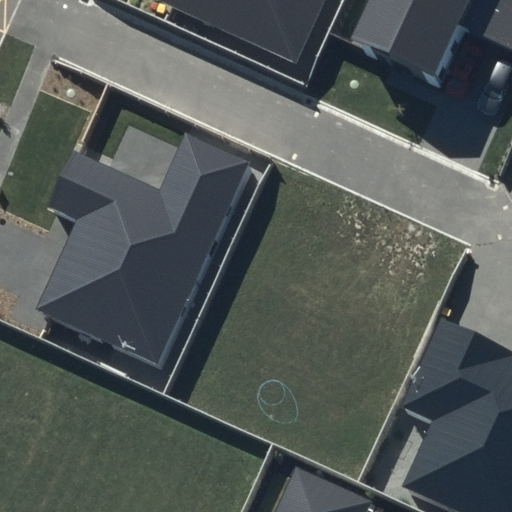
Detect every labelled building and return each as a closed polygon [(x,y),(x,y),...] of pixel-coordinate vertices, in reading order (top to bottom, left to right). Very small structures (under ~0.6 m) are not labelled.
[(158,0),(296,63),(324,0),(158,0)] [(511,0),(367,0),(348,43),(441,86),(467,29),(511,49),(511,0)] [(158,187),(75,148),(46,211),(76,224),(37,308),(158,363),(250,163),(184,132),(158,187)] [(511,511),(511,352),(440,320),(400,407),(432,422),(403,486),(460,511),(511,511)] [(364,511),(369,501),(294,466),(273,511),(364,511)]
